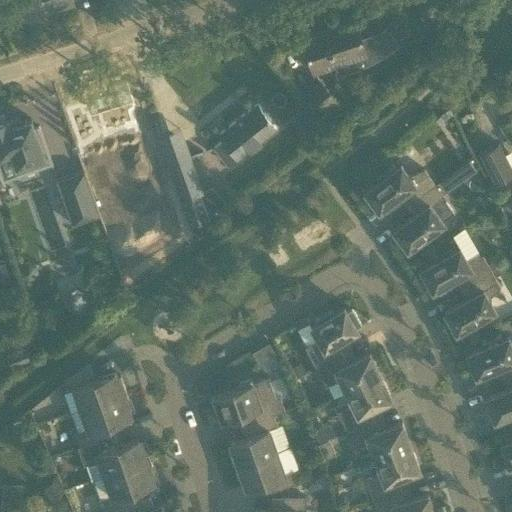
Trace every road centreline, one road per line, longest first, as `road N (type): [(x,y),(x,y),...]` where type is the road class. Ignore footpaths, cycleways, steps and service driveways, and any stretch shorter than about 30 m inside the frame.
road 1 (residential): [(213,511),(173,381),(183,367),(341,274),(373,282),(411,349),(472,511)]
road 2 (residential): [(0,76),(243,0)]
